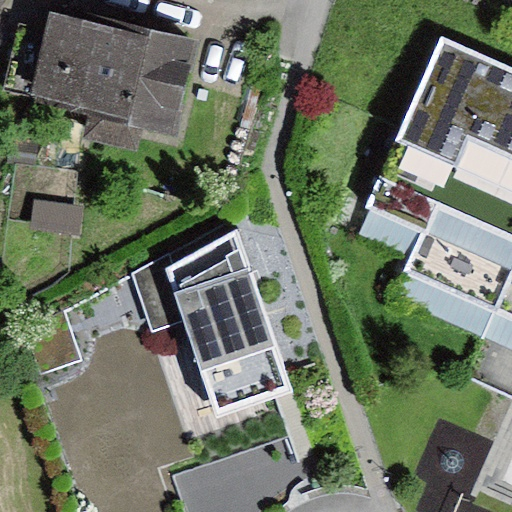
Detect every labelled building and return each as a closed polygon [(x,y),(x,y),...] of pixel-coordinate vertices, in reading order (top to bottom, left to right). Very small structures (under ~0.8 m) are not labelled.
[(197,44),(54,12),(51,25),(17,18),(0,90),(0,95),(87,115),(82,137),(139,150),(144,131),(175,138),(197,44)] [(511,65),(442,35),(383,169),(443,195),(415,258),(503,297),(470,373),(511,391),(511,65)] [(84,206),(35,200),(31,230),(81,236),(84,206)] [(238,222),(169,259),(167,253),(133,272),(152,328),(186,316),(206,372),(220,409),(271,391),(279,390),(294,383),(238,222)] [(66,307),(30,332),(44,369),(83,357),(66,307)]
